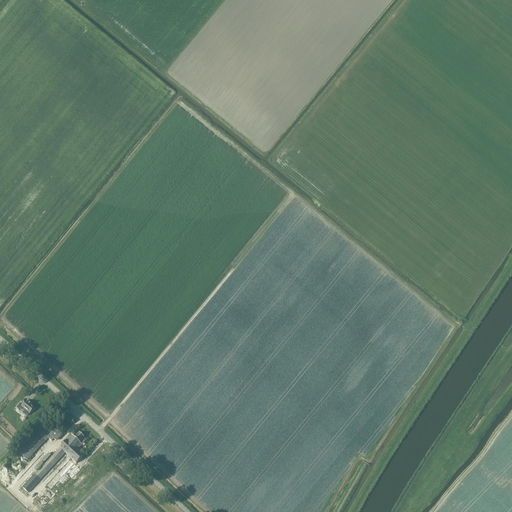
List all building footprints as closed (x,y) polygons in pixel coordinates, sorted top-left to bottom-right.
[(28,416),(35,409),(27,401),(23,405),(21,403),(17,408),(19,410),(20,409),(23,412),(22,413),(23,412),(28,416)] [(51,424),(43,429),(49,437),(56,432),(51,424)] [(72,435),(60,448),(75,463),(82,455),(77,450),(86,440),(79,432),(74,437),(72,435)] [(40,440),(36,445),(43,451),(47,446),(40,440)] [(36,445),(31,449),(38,456),(42,451),(36,445)] [(17,454),(22,457),(26,451),(21,448),(17,454)] [(31,449),(27,454),(34,460),(38,456),(31,449)] [(50,450),(46,454),(53,461),(57,456),(50,450)] [(27,454),(23,459),(29,465),(34,460),(27,454)] [(46,455),(42,459),(49,465),(53,461),(46,455)] [(22,459),(18,463),(25,470),(29,465),(22,459)] [(42,459),(37,464),(44,470),(48,466),(42,459)] [(61,460),(57,464),(63,471),(68,466),(61,460)] [(18,463),(14,468),(21,474),(25,470),(18,463)] [(37,464),(33,468),(40,475),(44,470),(37,464)] [(57,464),(52,469),(59,475),(63,471),(57,464)] [(95,465),(88,472),(98,481),(101,478),(99,476),(103,472),(95,465)] [(14,468),(9,473),(16,479),(20,475),(14,468)] [(33,469),(29,473),(35,480),(40,475),(33,469)] [(52,469),(48,474),(55,480),(59,475),(52,469)] [(71,470),(67,474),(74,480),(78,476),(71,470)] [(9,473),(5,477),(12,484),(16,479),(9,473)] [(28,473),(24,478),(31,484),(35,480),(28,473)] [(48,474),(43,478),(50,485),(55,480),(48,474)] [(67,474),(63,479),(70,485),(74,481),(67,474)] [(24,478),(20,483),(27,489),(31,484),(24,478)] [(43,478),(39,483),(46,489),(50,485),(43,478)] [(63,479),(58,483),(65,490),(69,485),(63,479)] [(1,481),(0,482),(0,488),(4,492),(8,488),(1,481)] [(20,483),(15,487),(22,494),(26,489),(20,483)] [(39,483),(35,488),(41,494),(46,489),(39,483)] [(58,484),(54,488),(61,494),(65,490),(58,484)] [(35,488),(30,492),(37,499),(41,494),(35,488)] [(54,488),(50,493),(56,499),(61,495),(54,488)] [(12,491),(8,495),(14,502),(19,497),(12,491)] [(30,492),(26,497),(33,503),(37,499),(30,492)] [(49,493),(45,497),(52,504),(56,499),(49,493)] [(45,498),(41,502),(48,509),(52,504),(45,498)] [(22,501),(18,505),(25,511),(29,507),(22,501)] [(41,502),(36,507),(41,511),(44,511),(47,509),(41,502)]
